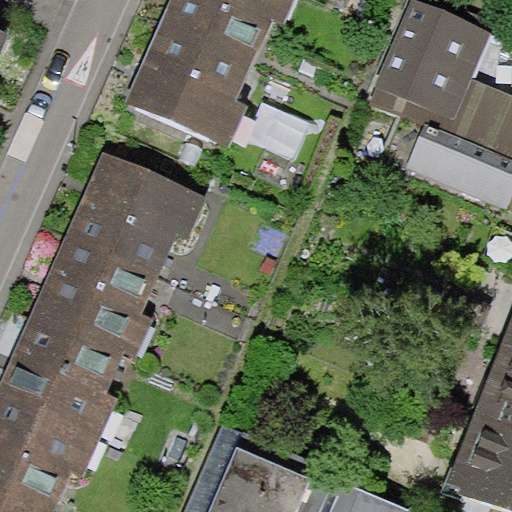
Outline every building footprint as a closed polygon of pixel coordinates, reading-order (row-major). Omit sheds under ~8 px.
[(165,0),(118,113),(232,161),(247,125),(230,117),(265,34),(279,40),(296,0),(165,0)] [(511,62),(412,7),(372,111),(430,130),(408,177),(508,213),(511,202),(511,62)] [(219,204),(96,151),(0,370),(0,511),(47,511),(66,468),(84,476),(131,367),(143,372),(159,335),(147,329),(181,250),(197,256),(219,204)] [(490,313),(452,296),(437,336),(476,349),(490,313)] [(511,511),(511,337),(446,496),(484,511),(511,511)] [(384,511),(244,445),(214,511),(384,511)]
